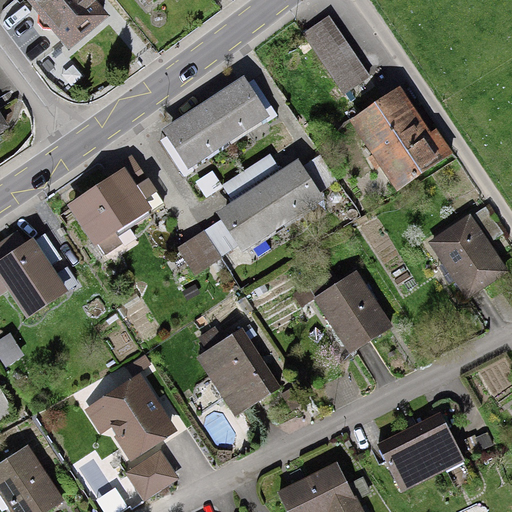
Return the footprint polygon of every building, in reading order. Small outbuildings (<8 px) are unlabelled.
[(97,0),(29,0),(73,54),(114,21),(97,0)] [(145,0),(153,8),(162,0),(145,0)] [(328,17),(301,34),(340,95),(367,77),(328,17)] [(225,100),(190,123),(171,135),(190,163),(262,115),(244,88),(225,100)] [(403,90),(350,124),(396,195),(449,161),(403,90)] [(272,156),(225,187),(232,197),(279,167),(272,156)] [(127,168),(69,207),(97,248),(155,210),(127,168)] [(277,184),(242,206),(225,218),(243,246),(317,198),(299,170),(277,184)] [(474,216),(431,242),(467,301),(510,275),(474,216)] [(219,227),(184,251),(198,271),(233,246),(219,227)] [(17,230),(0,242),(0,294),(10,287),(34,320),(73,293),(35,240),(28,246),(17,230)] [(356,273),(312,299),(346,357),(391,330),(356,273)] [(241,332),(197,359),(236,420),(280,393),(241,332)] [(141,374),(80,408),(96,436),(111,427),(130,460),(175,435),(141,374)] [(0,391),(0,424),(14,416),(0,391)] [(441,414),(378,445),(402,494),(466,463),(441,414)] [(28,447),(0,464),(0,494),(11,511),(50,511),(64,504),(28,447)] [(157,451),(121,472),(138,502),(174,481),(157,451)] [(361,511),(338,464),(277,495),(285,511),(361,511)]
